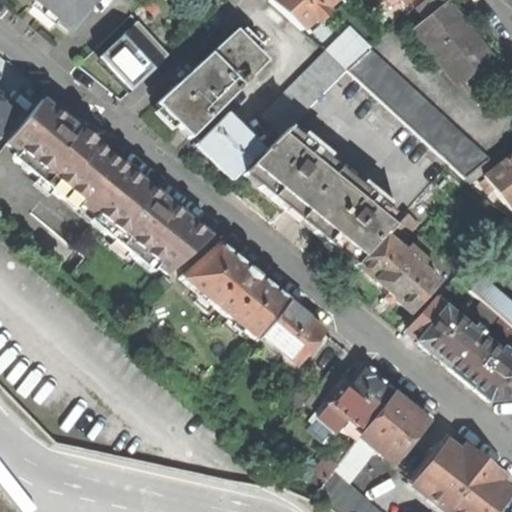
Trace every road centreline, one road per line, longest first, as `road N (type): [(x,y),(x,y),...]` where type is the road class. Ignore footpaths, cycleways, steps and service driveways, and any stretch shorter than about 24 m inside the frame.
road 1 (residential): [(506,448),(117,123)]
road 2 (residential): [(249,0),(117,123)]
road 3 (residential): [(117,123),(0,31)]
